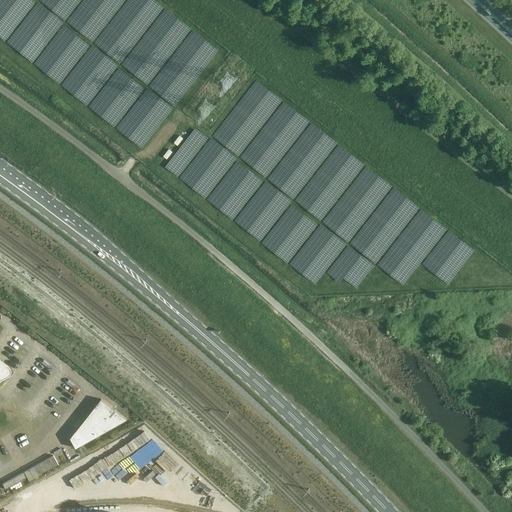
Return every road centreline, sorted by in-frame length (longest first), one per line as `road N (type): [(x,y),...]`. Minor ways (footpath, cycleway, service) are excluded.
road 1 (unclassified): [(485,511),(378,400),(213,251),(0,87)]
road 2 (secondary): [(0,176),(181,317),(386,511)]
